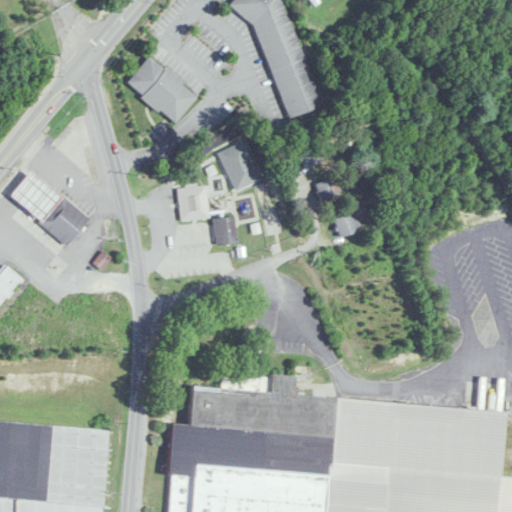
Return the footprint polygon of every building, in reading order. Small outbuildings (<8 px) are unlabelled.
[(245,0),(283,118),(318,107),(283,0),(245,0)] [(198,96),(150,55),(126,83),(174,123),(198,96)] [(298,150),(304,167),(324,159),(317,142),(298,150)] [(8,195),(66,244),(88,218),(29,169),(8,195)] [(315,183),(320,202),(335,199),(331,179),(315,183)] [(180,219),(208,218),(206,184),(178,186),(180,219)] [(339,236),(360,230),(355,212),(334,218),(339,236)] [(234,216),(214,217),(215,244),(235,243),(234,216)] [(0,305),(23,279),(5,264),(0,269),(0,305)] [(504,410),(293,396),(294,379),(221,374),(220,388),(191,386),(188,425),(172,424),(166,511),(511,511),(511,477),(499,477),(504,410)] [(101,511),(108,429),(0,420),(0,511),(101,511)]
